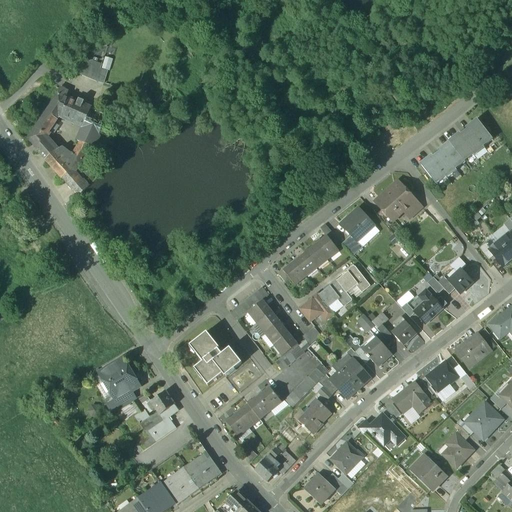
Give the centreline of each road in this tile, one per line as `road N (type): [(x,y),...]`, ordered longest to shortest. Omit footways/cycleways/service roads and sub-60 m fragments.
road 1 (residential): [(270,503),(358,404),(504,292)]
road 2 (residential): [(0,121),(154,351)]
road 3 (residential): [(263,267),(398,157)]
road 4 (residential): [(504,292),(398,157)]
road 5 (residential): [(154,351),(239,472)]
